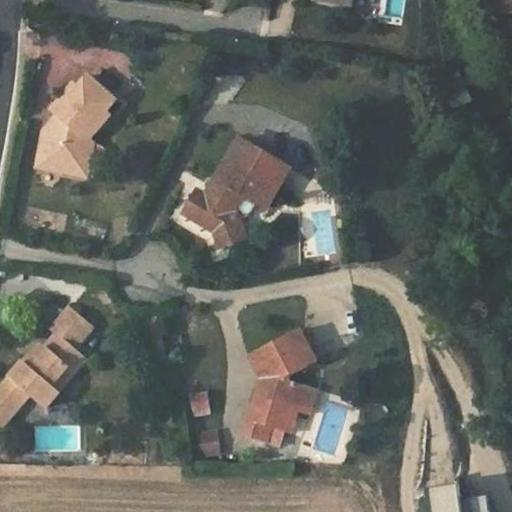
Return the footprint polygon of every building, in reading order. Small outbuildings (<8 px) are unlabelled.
[(511,0),(493,0),(493,8),(511,10),(511,0)] [(46,131),(39,168),(79,175),(86,138),(91,139),(111,115),(107,111),(116,100),(88,76),(79,87),(75,84),(53,110),(59,115),(46,131)] [(198,190),(184,213),(213,229),(221,247),(245,237),(235,210),(245,193),(267,206),(280,185),(272,180),(283,163),(242,137),(212,185),(216,187),(210,198),(206,195),(198,190)] [(91,139),(86,138),(79,175),(89,177),(95,143),(91,139)] [(280,185),(291,168),(283,163),(272,180),(280,185)] [(216,187),(212,185),(206,195),(210,198),(216,187)] [(29,365),(24,360),(0,386),(0,425),(1,426),(29,395),(45,408),(59,392),(57,391),(49,384),(66,366),(73,372),(85,359),(73,348),(94,325),(70,306),(49,329),(55,334),(39,353),(29,365)] [(143,320),(145,347),(160,347),(159,320),(143,320)] [(299,328),(249,355),(258,374),(264,371),(270,384),(267,392),(259,389),(249,420),(271,427),(284,432),(291,409),(297,411),(308,415),(316,389),(290,380),(290,376),(307,366),(300,351),(309,347),(299,328)] [(307,366),(317,361),(309,347),(300,351),(307,366)] [(39,353),(33,349),(24,360),(29,365),(39,353)] [(49,384),(57,391),(73,372),(66,366),(49,384)] [(264,371),(258,374),(262,381),(270,384),(264,371)] [(262,381),(259,389),(267,392),(270,384),(262,381)] [(189,394),(192,418),(211,416),(207,391),(189,394)] [(284,432),(290,434),(297,411),(291,409),(284,432)] [(271,427),(249,420),(244,436),(265,443),(271,427)] [(215,447),(190,447),(190,466),(215,467),(215,447)] [(461,486),(427,490),(429,511),(490,511),(489,497),(463,500),(461,486)]
